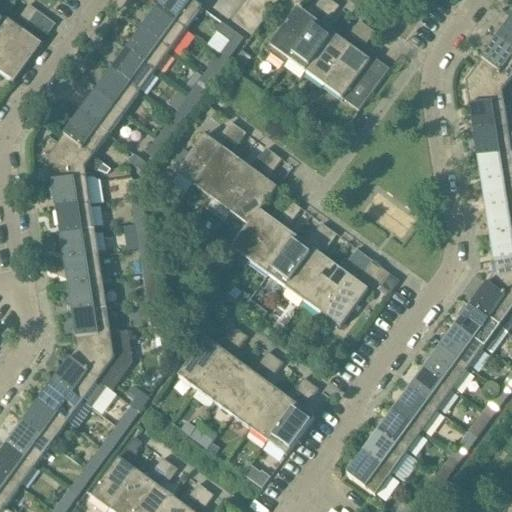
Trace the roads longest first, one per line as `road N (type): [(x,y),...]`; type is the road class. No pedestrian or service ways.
road 1 (residential): [(291,511),(354,423),(358,388),(445,276),(452,239),(432,105),(434,65),(483,0)]
road 2 (residential): [(0,144),(104,0)]
road 3 (residential): [(0,387),(26,351),(31,328),(22,303),(0,285)]
